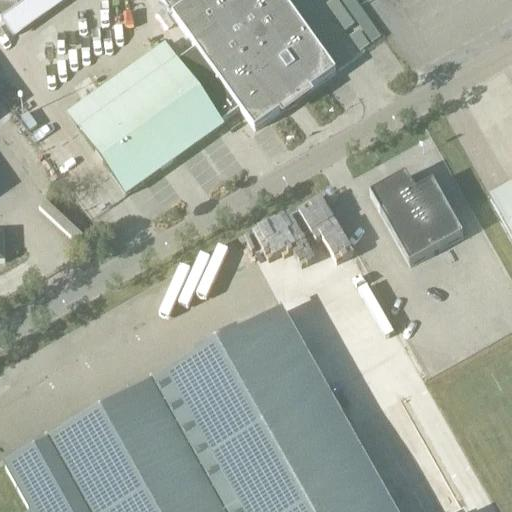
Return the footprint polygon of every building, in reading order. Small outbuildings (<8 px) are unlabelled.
[(0,0),(0,21),(1,22),(31,0),(159,0),(195,50),(79,133),(126,198),(223,128),(221,124),(239,111),(255,133),(286,111),(288,114),(297,107),(295,104),(336,75),(282,0),(0,0)] [(143,21),(133,28),(143,42),(153,35),(143,21)] [(405,178),(369,198),(409,269),(463,239),(433,185),(415,195),(405,178)] [(511,187),(490,200),(511,239),(511,187)] [(393,511),(284,313),(153,386),(157,394),(53,451),(49,444),(4,469),(28,511),(393,511)]
